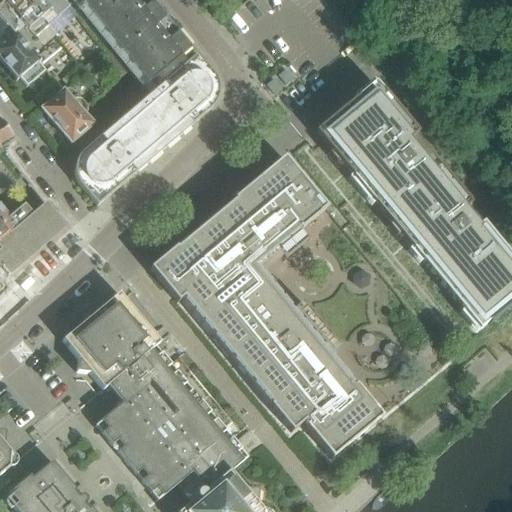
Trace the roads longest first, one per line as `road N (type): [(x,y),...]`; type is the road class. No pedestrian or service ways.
road 1 (residential): [(105,244),(232,114),(238,97)]
road 2 (residential): [(105,244),(0,109)]
road 3 (residential): [(349,91),(285,145),(238,97)]
road 4 (residential): [(0,343),(105,244)]
